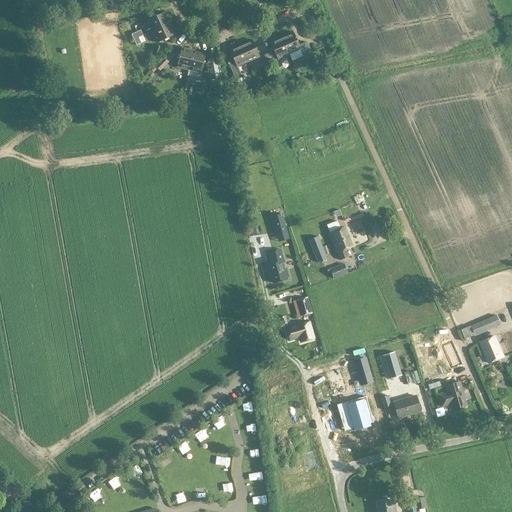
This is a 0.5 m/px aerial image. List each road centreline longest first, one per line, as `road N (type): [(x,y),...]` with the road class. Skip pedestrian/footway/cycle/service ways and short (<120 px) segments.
road 1 (unclassified): [(497,431),(309,0)]
road 2 (unclassified): [(343,511),(341,480),(355,465),(497,431)]
